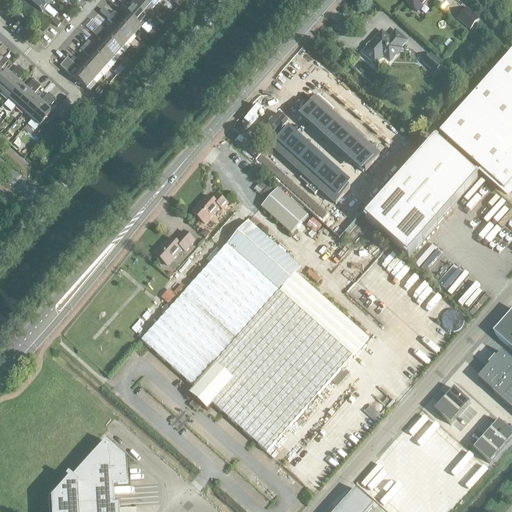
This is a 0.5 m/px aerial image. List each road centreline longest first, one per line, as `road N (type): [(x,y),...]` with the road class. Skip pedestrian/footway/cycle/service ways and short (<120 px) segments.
road 1 (tertiary): [(0,378),(261,74)]
road 2 (unclassified): [(511,292),(317,511)]
road 3 (unclassified): [(42,206),(227,0)]
road 4 (residential): [(288,97),(315,67),(401,144),(327,226)]
